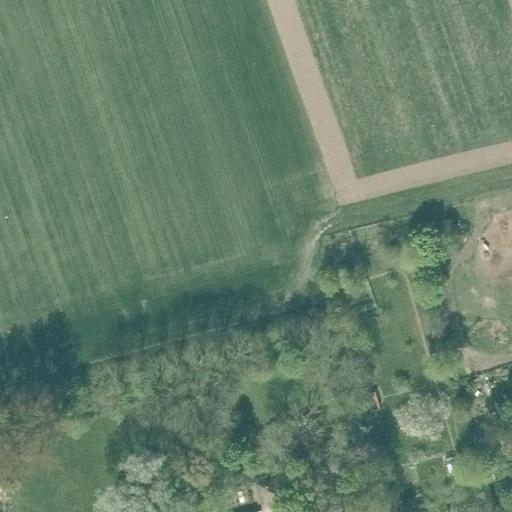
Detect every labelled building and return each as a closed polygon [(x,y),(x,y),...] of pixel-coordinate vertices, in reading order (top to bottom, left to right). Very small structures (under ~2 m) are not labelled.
[(363,395),(369,411),(380,407),(374,391),(363,395)] [(360,421),(346,442),(357,449),(371,428),(360,421)] [(179,444),(189,437),(185,430),(174,437),(179,444)] [(265,511),(266,511),(291,505),(283,478),(258,485),(265,511)] [(511,478),(497,483),(500,492),(511,488),(511,478)] [(208,509),(240,500),(238,494),(207,503),(208,509)] [(415,511),(413,501),(397,505),(399,511),(415,511)]
